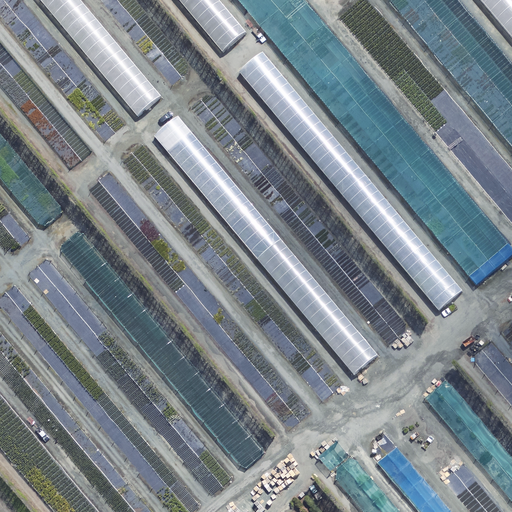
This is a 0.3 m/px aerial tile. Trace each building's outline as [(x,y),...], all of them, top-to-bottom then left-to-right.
[(39,0),(137,116),(160,96),(79,0),(39,0)] [(179,0),(222,51),(245,31),(219,0),(179,0)] [(511,245),(305,0),(234,0),(478,288),(511,259),(511,245)] [(511,62),(460,0),(387,0),(511,148),(511,62)] [(511,0),(481,0),(511,36),(511,0)] [(439,309),(463,289),(262,51),(238,71),(439,309)] [(354,373),(377,353),(176,115),(153,134),(354,373)] [(0,132),(0,177),(44,232),(66,214),(0,132)] [(83,232),(61,250),(243,468),(265,449),(83,232)]
